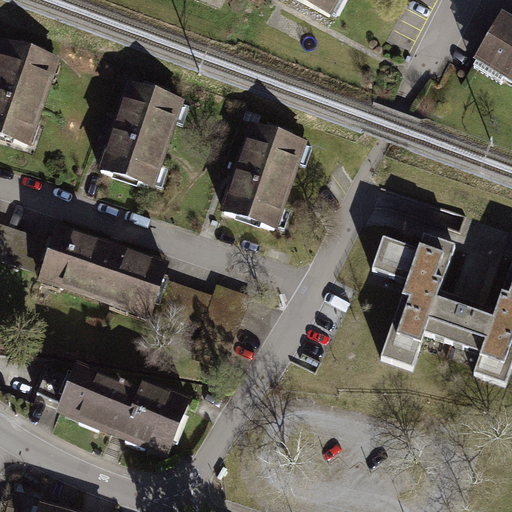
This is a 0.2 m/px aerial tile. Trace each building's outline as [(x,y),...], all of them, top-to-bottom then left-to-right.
[(290,0),(334,24),(346,0),(290,0)] [(511,25),(505,21),(477,72),(511,92),(511,25)] [(4,48),(0,59),(0,149),(29,159),(60,67),(4,48)] [(128,90),(96,179),(155,200),(186,111),(128,90)] [(250,128),(219,222),(277,242),(310,151),(250,128)] [(46,244),(0,228),(0,264),(35,276),(46,244)] [(59,232),(39,291),(152,325),(154,318),(165,284),(170,269),(59,232)] [(409,290),(382,367),(414,379),(428,343),(484,363),(477,384),(510,395),(511,387),(511,273),(497,318),(443,300),(457,254),(426,242),(420,258),(382,246),(371,279),(409,290)] [(213,300),(165,284),(154,318),(201,333),(192,365),(220,373),(254,301),(217,289),(213,300)] [(64,409),(59,424),(169,467),(194,405),(147,388),(144,395),(78,372),(74,381),(50,371),(38,399),(64,409)]
